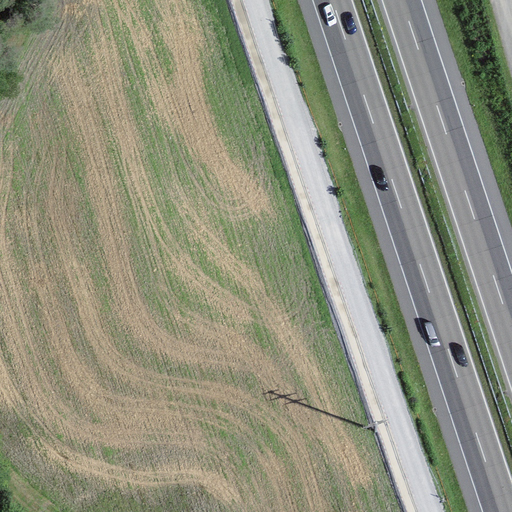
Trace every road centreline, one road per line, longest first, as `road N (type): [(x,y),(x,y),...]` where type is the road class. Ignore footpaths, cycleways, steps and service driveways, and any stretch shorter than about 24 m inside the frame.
road 1 (track): [(255,0),(431,511)]
road 2 (motorway): [(332,0),(502,511)]
road 3 (motorway): [(511,332),(401,0)]
